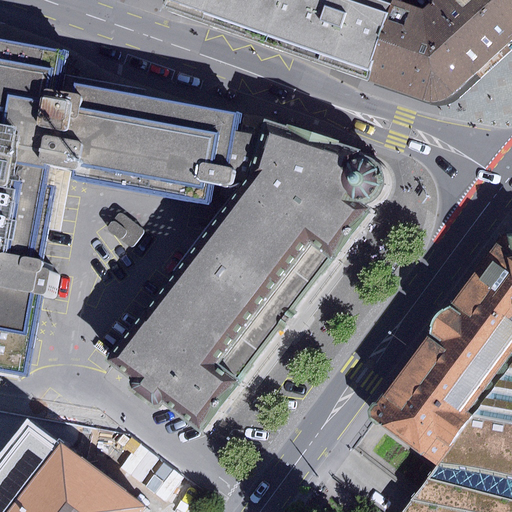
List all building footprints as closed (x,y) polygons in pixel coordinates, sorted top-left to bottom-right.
[(245,36),(264,42),(278,0),(166,0),(164,8),(245,36)] [(390,3),(381,0),(278,0),(264,42),(313,59),(365,76),(390,3)] [(413,93),(427,98),(435,98),(441,98),(448,95),(475,72),(445,41),(457,29),(431,2),(421,9),(396,0),(391,0),(390,3),(365,76),(413,93)] [(432,0),(431,2),(457,29),(445,41),(475,72),(511,36),(511,29),(484,0),(432,0)] [(511,0),(484,0),(511,29),(511,0)] [(60,51),(0,40),(0,371),(24,376),(40,295),(41,295),(42,294),(45,292),(48,274),(48,272),(46,269),(41,268),(58,170),(70,172),(69,180),(207,204),(211,185),(222,186),(220,195),(231,197),(249,174),(256,138),(230,133),(234,115),(111,92),(75,86),(73,95),(53,91),(60,51)] [(383,183),(383,178),(382,173),(381,168),(378,164),(375,160),(370,158),(363,157),(357,158),(359,151),(310,133),(264,118),(256,138),(249,174),(231,197),(104,360),(132,380),(130,383),(131,389),(140,397),(150,405),(156,404),(159,402),(198,433),(240,382),(237,380),(283,319),(316,277),(330,258),(367,211),(359,205),(363,204),(368,202),(373,200),(378,196),(380,193),(382,189),(383,183)] [(122,214),(117,215),(108,227),(108,230),(129,247),(133,246),(143,234),(143,230),(122,214)] [(511,233),(509,234),(496,242),(368,417),(435,466),(511,348),(511,233)] [(511,511),(511,348),(435,466),(402,511),(511,511)] [(4,440),(42,469),(61,444),(70,451),(80,438),(73,432),(37,404),(33,402),(4,440)] [(146,511),(148,510),(70,451),(61,444),(42,469),(8,511),(146,511)]
